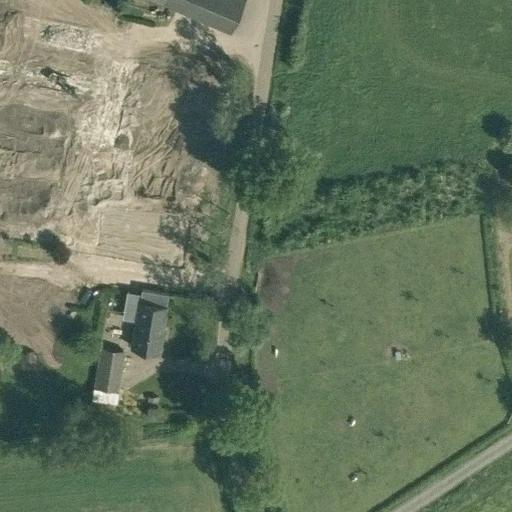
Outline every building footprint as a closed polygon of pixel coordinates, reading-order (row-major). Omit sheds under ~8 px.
[(162,0),(231,30),(243,0),(162,0)] [(74,86),(71,99),(83,101),(86,88),(74,86)] [(123,101),(106,246),(180,255),(195,131),(179,129),(182,108),(123,101)] [(131,346),(161,351),(168,306),(166,305),(169,293),(142,288),(140,301),(139,301),(131,346)] [(94,387),(120,391),(127,350),(101,346),(94,387)] [(148,406),(148,417),(159,417),(159,406),(148,406)]
